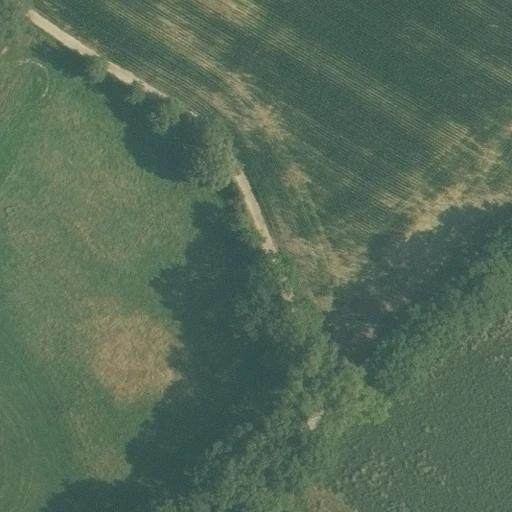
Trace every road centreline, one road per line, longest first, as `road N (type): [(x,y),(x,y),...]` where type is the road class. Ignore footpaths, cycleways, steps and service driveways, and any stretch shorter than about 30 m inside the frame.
road 1 (track): [(331,402),(218,137),(0,5)]
road 2 (track): [(217,511),(511,228)]
